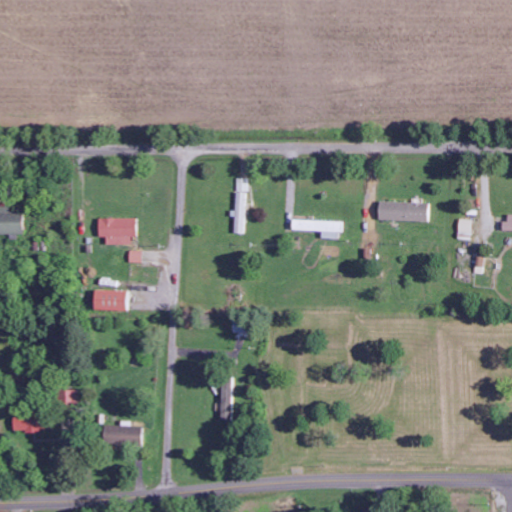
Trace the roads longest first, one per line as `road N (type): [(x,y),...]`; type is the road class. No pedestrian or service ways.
road 1 (secondary): [(511,479),(329,480),(0,500)]
road 2 (residential): [(511,149),(0,153)]
road 3 (residential): [(165,493),(183,153)]
